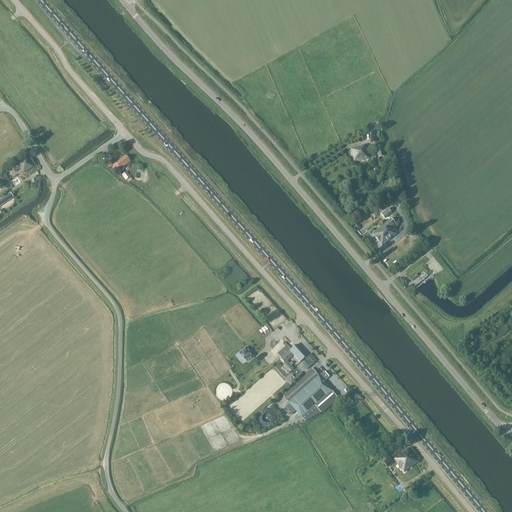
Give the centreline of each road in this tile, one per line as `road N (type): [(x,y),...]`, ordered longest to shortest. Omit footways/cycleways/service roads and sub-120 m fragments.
road 1 (primary): [(483,511),(40,0)]
road 2 (secondary): [(504,432),(263,148),(126,6)]
road 3 (unclassified): [(471,511),(166,163),(124,132)]
road 4 (unclassified): [(125,511),(105,465),(117,401),(118,317),(47,226),(54,177)]
road 5 (unclassified): [(124,132),(12,0)]
